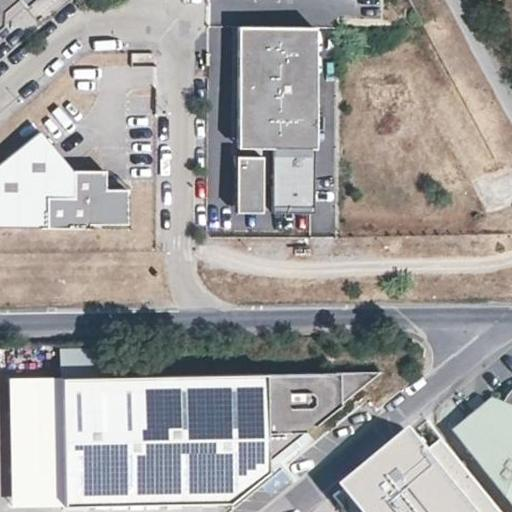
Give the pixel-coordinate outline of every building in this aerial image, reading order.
[(14,0),(0,0),(0,18),(2,10),(14,0)] [(315,26),(237,25),(235,143),(271,143),(313,144),(315,26)] [(0,161),(0,224),(44,224),(44,197),(73,197),(72,169),(38,131),(0,161)] [(271,143),(269,208),(312,210),(313,144),(271,143)] [(260,156),(234,156),(234,209),(262,209),(260,156)] [(44,197),(44,224),(126,225),(126,190),(105,190),(105,170),(72,169),(73,197),(44,197)] [(102,347),(54,348),(54,376),(102,375),(102,347)] [(377,370),(260,371),(260,373),(261,461),(261,462),(374,372),(377,370)] [(258,373),(54,376),(56,504),(219,502),(259,469),(259,463),(261,461),(260,373),(258,373)] [(56,504),(54,376),(11,377),(12,504),(56,504)] [(511,389),(511,390),(505,399),(503,404),(491,400),(453,431),(511,503),(511,389)] [(428,451),(409,428),(342,483),(365,511),(497,511),(439,441),(428,451)]
